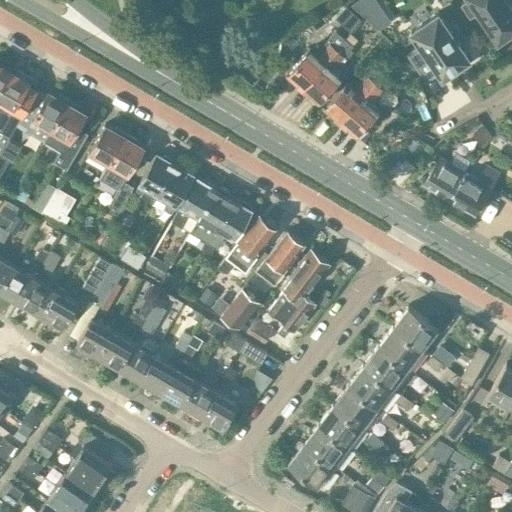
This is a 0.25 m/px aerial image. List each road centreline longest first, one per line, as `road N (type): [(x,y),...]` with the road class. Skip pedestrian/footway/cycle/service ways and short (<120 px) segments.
road 1 (residential): [(0,17),(398,249)]
road 2 (secondary): [(32,0),(418,226)]
road 3 (residential): [(222,477),(398,249)]
road 4 (residential): [(171,446),(0,342)]
road 5 (residential): [(398,249),(511,316)]
